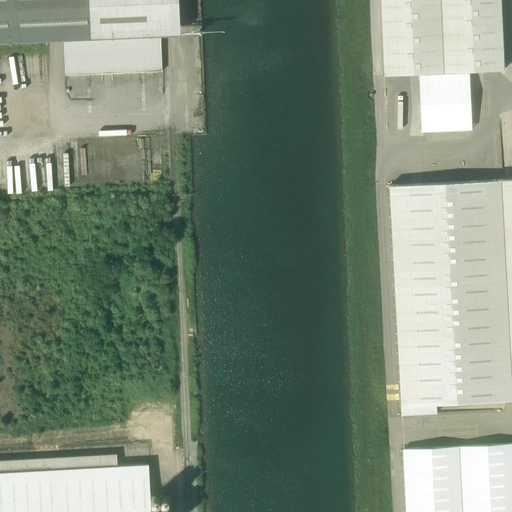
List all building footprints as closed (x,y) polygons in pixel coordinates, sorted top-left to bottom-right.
[(0,0),(0,41),(168,35),(176,34),(179,34),(177,0),(0,0)] [(501,0),(380,0),(384,75),(504,70),(501,0)] [(511,178),(389,185),(401,415),(437,413),(436,403),(511,398),(511,178)] [(511,511),(511,443),(403,449),(406,511),(511,511)] [(0,511),(151,511),(148,464),(0,472),(0,511)]
